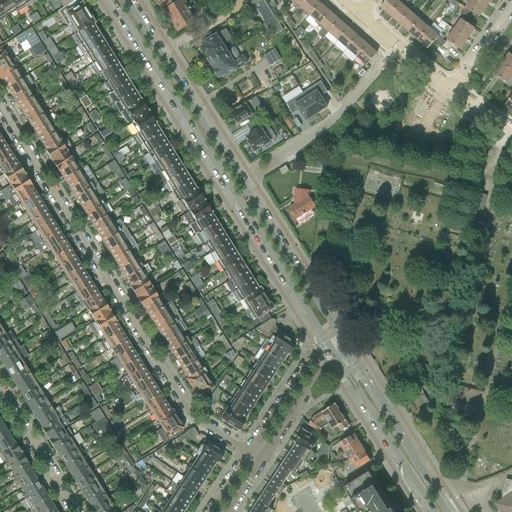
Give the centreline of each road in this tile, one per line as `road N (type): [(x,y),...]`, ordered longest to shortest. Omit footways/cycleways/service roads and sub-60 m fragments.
road 1 (residential): [(247,453),(191,416),(0,106)]
road 2 (primary): [(346,348),(126,0)]
road 3 (primary): [(111,0),(329,346)]
road 4 (primary): [(448,511),(346,348)]
road 5 (primary): [(338,361),(433,511)]
road 6 (residential): [(275,158),(335,118),(396,49)]
road 7 (residential): [(0,389),(75,511)]
road 8 (tertiary): [(329,346),(310,358),(247,453)]
road 9 (tertiary): [(258,460),(315,375),(338,361)]
